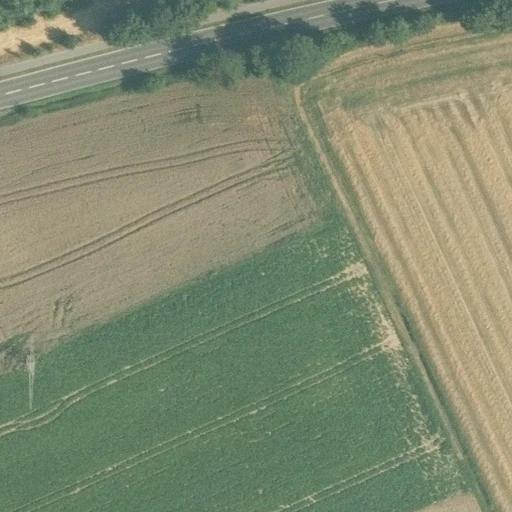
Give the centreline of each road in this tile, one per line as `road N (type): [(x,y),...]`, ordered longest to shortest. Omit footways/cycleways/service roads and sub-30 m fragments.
road 1 (track): [(483,511),(286,81)]
road 2 (secondary): [(0,95),(395,0)]
road 3 (track): [(511,19),(408,40),(286,81)]
